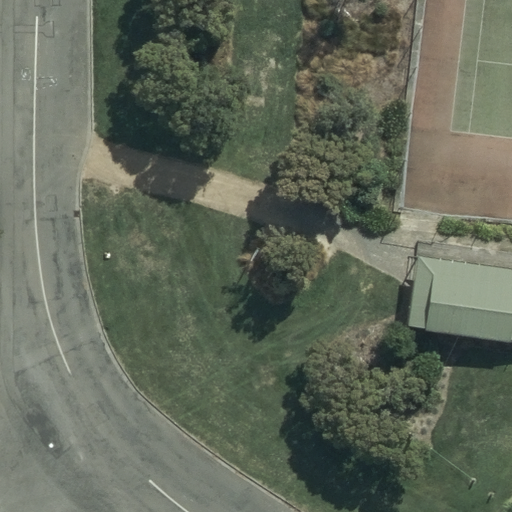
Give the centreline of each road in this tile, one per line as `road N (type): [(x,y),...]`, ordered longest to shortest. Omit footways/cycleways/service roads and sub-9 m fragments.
road 1 (residential): [(33,0),(34,227),(44,305),(61,362),(96,426)]
road 2 (residential): [(96,426),(187,511)]
